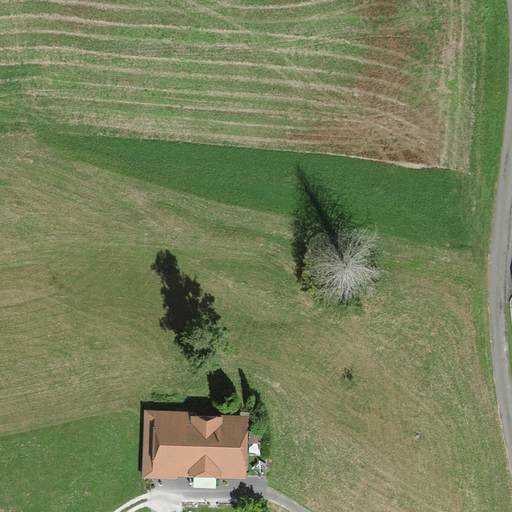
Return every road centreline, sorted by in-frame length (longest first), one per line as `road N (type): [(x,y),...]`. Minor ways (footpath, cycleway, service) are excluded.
road 1 (unclassified): [(511,81),(494,295),(511,454)]
road 2 (track): [(297,511),(250,495),(186,491),(120,511)]
